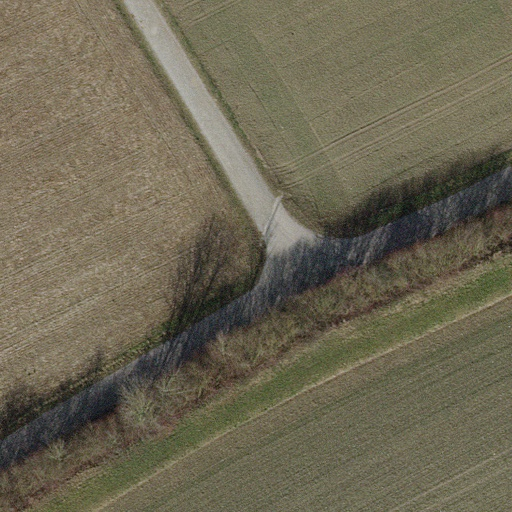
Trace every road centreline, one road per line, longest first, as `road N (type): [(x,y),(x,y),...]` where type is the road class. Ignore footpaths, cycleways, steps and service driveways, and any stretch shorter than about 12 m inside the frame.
road 1 (residential): [(0,464),(306,278),(511,184)]
road 2 (track): [(138,0),(306,278)]
